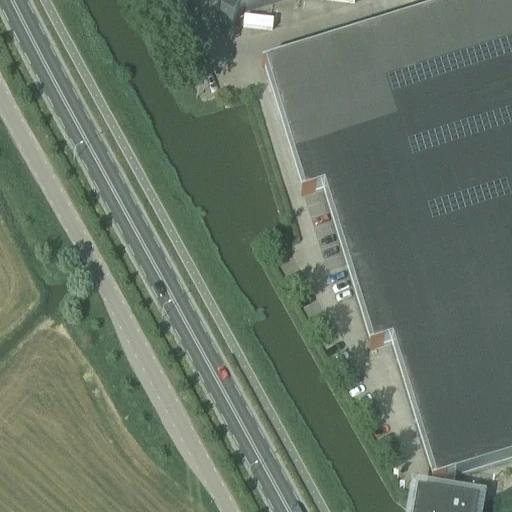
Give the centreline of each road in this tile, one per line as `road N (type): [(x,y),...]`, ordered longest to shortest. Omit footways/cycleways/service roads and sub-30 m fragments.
road 1 (primary): [(288,511),(17,0)]
road 2 (tertiary): [(0,88),(227,511)]
